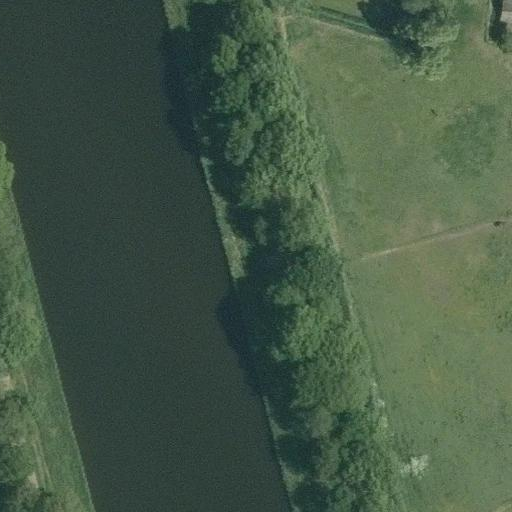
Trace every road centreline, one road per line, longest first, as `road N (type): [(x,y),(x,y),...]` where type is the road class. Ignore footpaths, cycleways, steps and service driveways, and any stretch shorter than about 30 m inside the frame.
road 1 (track): [(233,0),(355,511)]
road 2 (unclassified): [(40,511),(0,355)]
